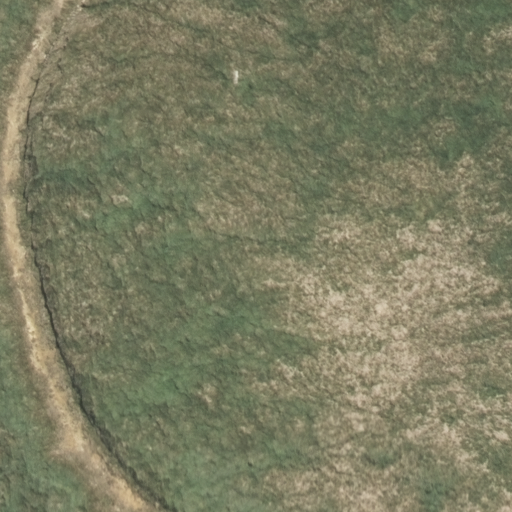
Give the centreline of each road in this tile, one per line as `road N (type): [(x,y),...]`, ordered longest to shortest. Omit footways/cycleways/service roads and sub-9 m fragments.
road 1 (track): [(127,511),(106,490),(0,300)]
road 2 (track): [(0,261),(14,107),(0,95)]
